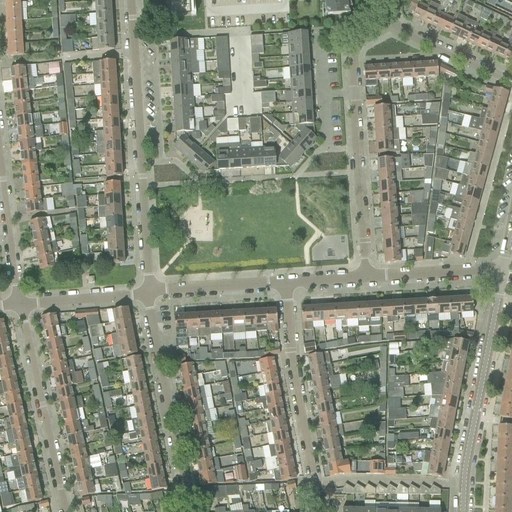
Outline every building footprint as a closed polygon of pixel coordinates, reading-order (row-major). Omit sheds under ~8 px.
[(4,0),(5,10),(20,10),(19,0),(4,0)] [(95,1),(95,14),(111,13),(110,0),(95,1)] [(168,0),(170,18),(190,17),(188,0),(168,0)] [(325,0),(326,16),(349,14),(346,4),(350,3),(348,0),(325,0)] [(412,16),(422,20),(427,8),(418,4),(419,0),(411,0),(411,1),(409,5),(415,8),(412,16)] [(427,8),(422,20),(431,25),(439,7),(430,2),(427,8)] [(431,25),(440,29),(445,17),(438,13),(441,8),(439,7),(431,25)] [(488,20),(491,13),(482,8),(480,12),(478,17),(487,21),(488,20)] [(5,10),(6,22),(20,21),(20,10),(5,10)] [(95,14),(96,26),(111,25),(111,13),(95,14)] [(491,13),(489,17),(499,21),(501,17),(491,13)] [(440,29),(449,33),(457,15),(454,14),(451,19),(445,17),(440,29)] [(64,16),(59,16),(60,28),(65,28),(77,27),(77,23),(70,24),(69,15),(64,16)] [(457,15),(449,33),(458,37),(464,25),(466,19),(459,16),(457,15)] [(458,37),(467,42),(475,24),(466,19),(464,25),(458,37)] [(6,22),(6,33),(21,32),(20,21),(6,22)] [(467,42),(476,46),(482,33),(475,30),(477,24),(475,24),(467,42)] [(96,26),(97,38),(112,37),(111,25),(96,26)] [(476,46),(485,50),(494,32),(491,31),(488,36),(482,33),(476,46)] [(6,33),(7,45),(22,44),(21,32),(6,33)] [(485,50),(494,54),(500,42),(493,39),(496,33),(494,32),(485,50)] [(287,34),(288,46),(307,44),(306,33),(287,34)] [(249,37),(250,48),(262,47),(262,36),(249,37)] [(112,37),(97,38),(98,51),(113,50),(112,37)] [(214,39),(215,50),(227,49),(226,38),(214,39)] [(494,54),(503,59),(511,41),(509,39),(506,45),(500,42),(494,54)] [(61,41),(62,53),(72,53),(72,40),(66,40),(61,41)] [(169,41),(170,53),(189,52),(195,51),(197,51),(197,40),(169,41)] [(511,40),(511,41),(503,59),(511,62),(511,47),(511,44),(511,40)] [(22,44),(7,45),(8,56),(13,56),(22,56),(28,55),(27,43),(22,44)] [(288,46),(288,57),(308,56),(307,44),(288,46)] [(228,61),(227,49),(215,50),(216,62),(228,61)] [(170,53),(171,64),(190,63),(196,63),(195,51),(189,52),(170,53)] [(288,57),(289,68),(308,67),(308,56),(288,57)] [(91,62),(92,74),(114,73),(114,61),(91,62)] [(216,62),(216,73),(228,72),(228,61),(216,62)] [(436,62),(424,63),(425,77),(437,77),(437,70),(443,73),(445,68),(436,64),(436,62)] [(171,64),(171,76),(191,75),(199,74),(198,63),(196,63),(190,63),(171,64)] [(424,63),(412,64),(412,78),(425,77),(424,63)] [(400,64),(387,65),(388,80),(400,79),(400,64)] [(412,64),(400,64),(400,79),(412,78),(412,64)] [(387,65),(375,66),(376,80),(388,80),(387,65)] [(24,66),(9,68),(11,80),(11,81),(25,79),(31,79),(31,78),(30,66),(24,67),(24,66)] [(376,80),(375,66),(363,66),(364,87),(376,86),(376,80)] [(289,68),(282,69),(283,80),(290,80),(309,78),(308,67),(289,68)] [(448,69),(445,75),(453,78),(455,73),(448,69)] [(228,72),(217,73),(218,81),(222,80),(222,84),(229,83),(228,72)] [(93,86),(100,85),(115,84),(114,73),(92,74),(93,86)] [(171,76),(172,87),(191,86),(191,75),(171,76)] [(290,80),(291,91),(310,90),(309,78),(290,80)] [(25,79),(11,81),(12,92),(12,93),(27,91),(34,91),(32,79),(31,79),(25,79)] [(222,88),(218,89),(219,96),(223,95),(230,95),(229,83),(222,84),(222,88)] [(100,85),(101,97),(116,96),(115,84),(100,85)] [(172,87),(173,98),(192,97),(191,86),(172,87)] [(485,87),(484,92),(491,94),(490,99),(505,103),(507,93),(485,87)] [(291,91),(291,102),(310,101),(310,90),(291,91)] [(27,91),(12,93),(14,104),(28,103),(27,91)] [(261,105),(268,104),(275,104),(274,92),(260,93),(261,105)] [(219,96),(211,96),(211,104),(216,103),(216,107),(223,107),(223,95),(219,96)] [(101,97),(102,108),(117,107),(116,96),(101,97)] [(173,98),(174,110),(193,109),(192,97),(173,98)] [(490,99),(487,110),(502,114),(505,103),(490,99)] [(291,102),(292,114),(311,113),(310,101),(291,102)] [(14,104),(15,117),(30,115),(28,103),(14,104)] [(429,110),(419,111),(420,113),(420,116),(421,116),(432,115),(437,116),(438,116),(439,104),(429,104),(429,110)] [(373,107),(374,119),(394,118),(393,106),(373,107)] [(102,108),(102,120),(117,119),(117,107),(102,108)] [(217,112),(212,113),(212,119),(224,118),(223,107),(216,107),(217,112)] [(481,108),(478,119),(479,120),(499,125),(502,114),(487,110),(481,108)] [(174,110),(174,121),(193,120),(193,109),(174,110)] [(293,126),(304,125),(312,124),(311,113),(292,114),(293,126)] [(17,129),(39,126),(40,126),(39,120),(30,120),(30,115),(15,117),(17,129)] [(432,115),(421,116),(421,126),(436,125),(437,125),(438,116),(437,116),(432,115)] [(262,116),(277,130),(281,126),(269,116),(262,116)] [(470,119),(467,129),(481,132),(496,136),(498,126),(499,125),(479,120),(478,119),(470,117),(470,119)] [(260,118),(248,119),(249,126),(249,134),(261,133),(260,118)] [(374,119),(374,130),(389,129),(395,129),(394,118),(374,119)] [(102,120),(103,131),(118,130),(117,119),(102,120)] [(237,120),(237,127),(238,132),(245,131),(245,126),(249,126),(248,119),(237,120)] [(183,132),(183,133),(194,132),(193,120),(174,121),(175,133),(183,132)] [(220,134),(227,133),(226,120),(212,136),(215,139),(220,134)] [(292,142),(291,143),(302,153),(303,152),(307,152),(312,146),(312,142),(311,141),(314,137),(313,124),(312,124),(304,125),(295,125),(296,129),(300,133),(292,142)] [(39,126),(17,129),(18,141),(33,139),(41,138),(40,126),(39,126)] [(211,126),(206,131),(210,134),(214,129),(211,126)] [(389,129),(374,130),(375,142),(390,141),(398,140),(397,129),(395,129),(389,129)] [(95,132),(96,143),(119,142),(118,130),(103,131),(95,132)] [(183,132),(175,133),(174,133),(175,146),(178,150),(177,151),(187,160),(188,161),(198,149),(197,148),(183,137),(183,133),(183,132)] [(481,133),(478,143),(493,147),(496,136),(481,132),(481,133)] [(438,133),(437,145),(443,146),(444,142),(447,143),(448,135),(444,135),(445,134),(444,134),(438,133)] [(18,141),(20,153),(34,151),(41,150),(40,145),(33,146),(33,139),(18,141)] [(390,141),(375,142),(376,154),(386,153),(391,153),(399,152),(398,140),(390,141)] [(97,155),(105,154),(119,153),(119,142),(96,143),(97,155)] [(301,155),(302,153),(291,143),(278,158),(274,159),(274,158),(275,168),(288,167),(291,164),(292,165),(296,165),(302,158),(301,155)] [(478,144),(475,154),(490,158),(493,147),(478,143),(478,144)] [(239,144),(227,145),(228,150),(229,170),(240,169),(239,151),(239,150),(239,144)] [(216,146),(217,162),(217,171),(218,171),(218,170),(229,170),(228,150),(227,145),(216,146)] [(426,152),(425,154),(430,155),(433,155),(434,147),(428,147),(427,147),(426,147),(426,152)] [(262,148),(250,149),(252,168),(263,168),(262,148)] [(273,148),(262,148),(263,168),(274,167),(274,168),(275,168),(274,158),(273,148)] [(250,149),(239,150),(239,151),(240,169),(252,168),(250,149)] [(217,162),(213,162),(199,150),(189,162),(199,170),(200,169),(204,172),(217,171),(217,162)] [(20,153),(21,165),(35,163),(34,151),(20,153)] [(105,154),(105,166),(120,165),(119,153),(105,154)] [(469,153),(466,164),(486,169),(490,158),(475,154),(469,153)] [(425,155),(422,155),(423,167),(425,167),(425,168),(426,168),(427,168),(431,168),(432,162),(433,155),(425,155)] [(436,157),(434,168),(444,171),(447,159),(442,158),(436,157)] [(377,160),(378,171),(393,170),(400,170),(401,170),(400,158),(377,160)] [(21,165),(23,177),(37,175),(35,163),(21,165)] [(465,163),(462,175),(483,181),(486,169),(466,164),(465,163)] [(120,165),(105,166),(106,177),(121,177),(120,165)] [(434,168),(433,179),(438,180),(441,181),(445,182),(447,172),(444,171),(434,168)] [(393,170),(378,171),(378,183),(393,182),(401,181),(400,170),(393,170)] [(70,172),(63,173),(64,185),(66,185),(72,184),(70,172)] [(23,177),(24,189),(38,188),(38,182),(50,180),(49,174),(37,175),(23,177)] [(462,175),(459,186),(480,192),(483,181),(462,175)] [(433,179),(432,190),(439,193),(441,181),(438,180),(433,179)] [(103,183),(104,195),(119,194),(118,182),(103,183)] [(378,183),(379,194),(394,193),(393,182),(378,183)] [(81,185),(72,186),(73,196),(76,196),(76,198),(81,197),(81,186),(81,185)] [(458,185),(455,196),(478,203),(480,192),(459,186),(458,185)] [(24,189),(25,201),(40,200),(38,188),(24,189)] [(423,191),(408,192),(408,197),(412,197),(412,204),(427,203),(428,192),(423,191)] [(379,194),(380,206),(395,205),(394,193),(379,194)] [(97,196),(97,207),(120,206),(119,194),(104,195),(97,196)] [(455,196),(453,202),(461,205),(460,210),(475,214),(478,203),(455,196)] [(84,209),(87,208),(86,198),(83,198),(82,198),(76,199),(77,209),(84,209)] [(40,200),(25,201),(27,214),(37,213),(41,212),(47,211),(45,201),(40,201),(40,200)] [(412,204),(411,204),(411,215),(420,215),(426,216),(427,203),(412,204)] [(380,206),(381,217),(396,216),(395,205),(380,206)] [(98,219),(99,219),(120,217),(120,206),(97,207),(98,219)] [(446,209),(444,218),(449,219),(452,220),(456,221),(457,221),(471,225),(475,214),(460,210),(448,207),(447,209),(446,209)] [(420,215),(411,215),(412,227),(424,227),(426,216),(420,215)] [(381,217),(382,229),(397,228),(396,216),(381,217)] [(99,230),(106,230),(121,229),(120,217),(99,219),(99,230)] [(29,222),(31,234),(46,231),(43,218),(29,222)] [(457,221),(454,232),(468,236),(471,225),(457,221)] [(382,229),(382,240),(398,239),(397,228),(382,229)] [(31,234),(34,246),(55,241),(52,229),(46,231),(31,234)] [(106,230),(107,241),(122,240),(121,229),(106,230)] [(454,232),(451,243),(465,247),(468,236),(454,232)] [(433,238),(426,237),(424,261),(431,261),(433,238)] [(382,240),(383,252),(398,251),(398,239),(382,240)] [(107,241),(108,253),(123,252),(122,240),(107,241)] [(34,246),(37,258),(51,255),(57,253),(55,241),(34,246)] [(465,247),(446,242),(445,245),(443,245),(441,253),(462,259),(465,247)] [(87,243),(81,243),(82,254),(89,254),(87,243)] [(422,250),(413,250),(414,262),(421,261),(422,250)] [(398,251),(383,252),(384,263),(399,262),(398,251)] [(123,252),(108,253),(108,265),(123,264),(123,252)] [(51,255),(37,258),(39,270),(54,267),(51,255)] [(460,298),(448,299),(449,304),(449,314),(451,328),(454,328),(458,328),(457,321),(459,321),(458,316),(457,316),(457,313),(461,313),(460,304),(460,298)] [(471,298),(460,298),(461,313),(472,312),(471,298)] [(448,299),(437,300),(438,315),(449,314),(448,299)] [(437,300),(426,301),(427,315),(438,315),(437,300)] [(414,301),(402,302),(403,317),(404,325),(415,324),(414,316),(415,316),(414,301)] [(426,301),(414,301),(415,316),(427,315),(426,301)] [(402,302),(391,303),(392,322),(397,322),(397,317),(398,317),(403,317),(402,302)] [(379,303),(368,304),(369,327),(381,326),(380,318),(379,303)] [(391,303),(379,303),(380,318),(381,318),(386,318),(386,323),(392,323),(392,322),(391,303)] [(357,305),(356,305),(357,320),(357,328),(359,328),(369,327),(368,304),(363,304),(357,305)] [(356,305),(345,306),(346,320),(357,320),(356,305)] [(323,307),(322,307),(323,322),(324,322),(334,321),(333,306),(323,307)] [(345,306),(333,306),(334,321),(339,321),(339,327),(345,327),(345,320),(346,320),(345,306)] [(312,308),(310,308),(311,322),(312,322),(313,322),(323,322),(322,307),(312,308)] [(112,311),(114,323),(129,320),(127,308),(112,311)] [(310,308),(300,308),(302,331),(313,331),(312,322),(311,322),(310,308)] [(277,333),(276,310),(264,311),(265,332),(266,331),(266,325),(271,325),(272,333),(277,333)] [(86,318),(88,327),(96,326),(99,325),(97,317),(97,311),(93,311),(85,312),(86,318)] [(253,311),(241,312),(242,327),(243,333),(254,332),(254,326),(253,311)] [(264,311),(253,311),(254,326),(254,332),(265,332),(264,311)] [(241,312),(230,313),(231,328),(232,334),(243,334),(243,333),(242,327),(241,312)] [(219,313),(208,314),(209,336),(220,335),(219,313)] [(230,313),(219,313),(220,335),(232,334),(231,328),(230,313)] [(41,318),(43,330),(58,327),(55,314),(41,318)] [(208,314),(196,315),(197,330),(198,337),(209,337),(209,336),(208,314)] [(186,331),(197,330),(196,315),(185,316),(186,331)] [(185,316),(173,316),(175,331),(175,339),(187,339),(186,331),(185,316)] [(114,323),(116,334),(131,331),(129,320),(114,323)] [(83,322),(78,323),(80,334),(86,333),(83,322)] [(58,327),(43,330),(46,342),(60,339),(66,337),(63,325),(58,327)] [(96,326),(88,327),(90,339),(96,338),(99,337),(96,326)] [(454,328),(451,328),(452,337),(457,337),(465,339),(466,333),(458,331),(458,328),(454,328)] [(110,335),(112,347),(133,342),(131,331),(116,334),(110,335)] [(46,342),(49,354),(63,351),(60,339),(46,342)] [(445,340),(443,350),(465,354),(468,343),(453,340),(445,340)] [(133,342),(112,347),(114,358),(136,354),(133,342)] [(389,344),(388,356),(394,356),(397,355),(397,343),(389,344)] [(0,358),(10,356),(8,344),(0,345),(0,358)] [(303,346),(304,353),(315,352),(314,344),(303,346)] [(100,349),(93,351),(95,362),(102,360),(100,349)] [(222,350),(211,351),(211,361),(222,360),(222,354),(222,350)] [(442,350),(439,361),(442,361),(463,365),(465,354),(443,350),(442,350)] [(49,354),(51,366),(65,363),(63,351),(49,354)] [(306,356),(309,369),(329,365),(327,352),(306,356)] [(0,358),(0,370),(13,368),(10,356),(0,358)] [(125,359),(127,372),(142,369),(139,356),(125,359)] [(263,360),(258,361),(261,373),(275,370),(273,358),(263,360)] [(54,378),(73,373),(70,361),(65,363),(51,366),(54,378)] [(85,363),(87,370),(94,369),(92,361),(85,363)] [(376,361),(367,363),(368,370),(378,369),(376,361)] [(442,361),(440,373),(461,377),(463,365),(442,361)] [(224,362),(213,363),(215,372),(219,371),(225,370),(224,362)] [(233,362),(227,364),(230,379),(236,378),(233,362)] [(102,364),(96,365),(98,377),(105,376),(102,364)] [(178,367),(180,379),(195,376),(192,364),(178,367)] [(309,369),(311,381),(325,378),(332,377),(329,365),(309,369)] [(0,370),(0,378),(1,383),(15,380),(13,368),(0,370)] [(94,369),(87,370),(89,378),(96,376),(94,369)] [(127,372),(130,383),(144,381),(142,369),(127,372)] [(261,373),(263,385),(277,382),(275,370),(261,373)] [(73,373),(54,378),(56,389),(71,386),(83,384),(80,372),(73,373)] [(426,374),(427,385),(438,384),(459,388),(461,377),(440,373),(426,374)] [(325,378),(311,381),(313,393),(328,390),(340,387),(338,375),(332,377),(325,378)] [(105,376),(98,377),(101,389),(107,388),(105,376)] [(180,379),(183,391),(197,388),(195,376),(180,379)] [(388,377),(387,389),(402,388),(408,387),(407,376),(394,378),(388,377)] [(230,379),(232,392),(238,390),(236,378),(230,379)] [(0,395),(4,395),(18,392),(15,380),(1,383),(0,383),(0,395)] [(130,383),(132,395),(146,393),(144,381),(130,383)] [(227,382),(222,383),(224,395),(230,394),(227,382)] [(263,386),(257,387),(259,398),(265,397),(279,394),(277,382),(263,385),(263,386)] [(427,385),(423,385),(424,396),(432,396),(435,395),(442,397),(457,399),(459,388),(438,384),(427,385)] [(56,389),(59,401),(73,398),(71,386),(56,389)] [(183,391),(185,403),(199,400),(205,399),(203,387),(197,388),(183,391)] [(387,389),(387,400),(403,398),(402,388),(387,389)] [(120,390),(108,393),(110,399),(121,396),(120,390)] [(313,393),(316,405),(330,402),(328,390),(313,393)] [(4,395),(6,407),(21,404),(18,392),(4,395)] [(99,392),(93,394),(96,406),(101,405),(102,405),(99,392)] [(108,393),(102,394),(105,408),(111,407),(110,399),(108,393)] [(134,407),(149,405),(146,393),(132,395),(134,407)] [(224,395),(218,397),(219,399),(224,398),(225,402),(231,401),(230,394),(224,395)] [(245,394),(233,396),(234,403),(240,402),(246,401),(245,394)] [(262,410),(267,409),(282,406),(279,394),(265,397),(255,399),(256,405),(261,404),(262,410)] [(511,395),(504,394),(502,405),(511,407),(511,395)] [(432,396),(431,400),(434,400),(433,407),(440,408),(454,411),(457,399),(442,397),(435,395),(432,396)] [(73,398),(59,401),(62,413),(76,410),(82,409),(80,397),(73,398)] [(185,403),(187,415),(202,412),(207,411),(205,399),(199,400),(185,403)] [(330,402),(316,405),(318,417),(332,414),(332,413),(338,412),(336,401),(330,402)] [(6,407),(9,419),(23,416),(21,404),(6,407)] [(96,406),(95,406),(98,417),(104,416),(101,405),(96,406)] [(134,407),(137,419),(151,417),(149,405),(134,407)] [(511,407),(502,405),(500,417),(510,419),(511,419),(511,407)] [(267,409),(270,421),(284,418),(282,406),(267,409)] [(433,407),(431,418),(452,422),(454,411),(440,408),(433,407)] [(387,409),(387,420),(393,420),(405,420),(404,409),(387,409)] [(62,413),(64,425),(78,422),(76,410),(62,413)] [(202,412),(187,415),(190,427),(204,424),(210,423),(208,411),(207,411),(202,412)] [(318,417),(320,429),(335,426),(332,414),(318,417)] [(9,419),(11,431),(26,428),(23,416),(9,419)] [(134,433),(139,431),(153,429),(151,417),(137,419),(131,421),(134,433)] [(230,426),(226,427),(227,432),(230,431),(236,430),(234,418),(229,419),(230,426)] [(267,434),(272,433),(286,430),(284,418),(270,421),(265,422),(267,434)] [(429,429),(436,430),(450,433),(452,422),(431,418),(429,429)] [(67,437),(81,434),(93,432),(93,431),(92,427),(87,428),(86,421),(78,422),(64,425),(67,437)] [(190,427),(192,439),(206,436),(204,424),(190,427)] [(245,426),(239,428),(241,439),(247,438),(245,426)] [(320,429),(322,441),(337,438),(335,426),(320,429)] [(511,426),(499,426),(499,438),(511,438),(511,426)] [(6,432),(8,444),(28,440),(26,428),(11,431),(6,432)] [(139,432),(121,436),(122,440),(128,439),(129,441),(137,440),(136,437),(140,436),(142,443),(156,441),(153,429),(139,431),(139,432)] [(272,433),(274,445),(288,442),(286,430),(272,433)] [(436,430),(434,442),(448,444),(450,433),(436,430)] [(67,437),(69,449),(84,446),(81,434),(67,437)] [(192,439),(194,451),(209,448),(206,436),(192,439)] [(322,441),(325,453),(339,450),(337,438),(322,441)] [(511,438),(499,438),(498,450),(511,450),(511,438)] [(16,449),(17,455),(31,452),(28,440),(8,444),(10,450),(16,449)] [(142,443),(144,455),(158,453),(156,441),(142,443)] [(268,446),(270,458),(276,457),(291,454),(288,442),(274,445),(268,446)] [(434,442),(431,453),(446,456),(448,444),(434,442)] [(69,449),(72,461),(86,458),(84,446),(69,449)] [(194,451),(197,463),(211,460),(209,448),(194,451)] [(325,453),(327,465),(342,462),(339,450),(325,453)] [(511,450),(498,450),(498,462),(511,462),(511,450)] [(250,451),(244,452),(246,464),(252,462),(250,451)] [(422,451),(421,463),(422,463),(429,464),(443,467),(446,456),(431,453),(422,451)] [(10,456),(12,468),(34,464),(31,452),(17,455),(10,456)] [(144,455),(146,467),(161,465),(158,453),(144,455)] [(270,458),(272,470),(293,466),(291,454),(276,457),(270,458)] [(72,461),(75,473),(89,470),(86,458),(72,461)] [(211,460),(197,463),(199,475),(219,471),(217,459),(211,460)] [(342,462),(327,465),(329,477),(344,474),(349,473),(347,461),(342,462)] [(248,476),(254,474),(255,474),(253,462),(252,462),(246,464),(245,464),(248,476)] [(369,462),(369,474),(374,474),(383,474),(383,468),(383,462),(377,462),(369,462)] [(511,462),(498,462),(497,473),(511,473),(511,462)] [(422,463),(413,464),(413,472),(420,472),(422,463)] [(420,472),(420,475),(427,476),(431,476),(441,479),(443,467),(429,464),(422,463),(420,472)] [(15,480),(16,480),(36,476),(34,464),(12,468),(7,469),(8,474),(13,473),(15,480)] [(146,467),(149,479),(163,477),(161,465),(146,467)] [(234,467),(237,483),(246,481),(243,465),(234,467)] [(293,466),(272,470),(274,482),(281,481),(295,479),(293,466)] [(75,473),(77,485),(91,482),(89,470),(75,473)] [(219,471),(199,475),(201,487),(211,485),(216,484),(223,484),(221,470),(219,471)] [(511,473),(497,473),(497,485),(511,485),(511,473)] [(18,492),(25,491),(39,488),(36,476),(16,480),(18,492)] [(121,491),(117,477),(112,478),(115,493),(121,491)] [(163,477),(149,479),(151,492),(165,489),(163,477)] [(91,482),(77,485),(80,497),(94,494),(92,487),(98,486),(97,481),(91,482)] [(125,496),(127,496),(131,495),(128,483),(122,484),(125,496)] [(342,489),(342,494),(353,494),(353,489),(345,484),(342,489)] [(353,489),(353,494),(363,494),(363,489),(355,485),(353,489)] [(363,489),(363,494),(374,495),(374,489),(366,485),(363,489)] [(374,489),(374,495),(385,495),(385,490),(377,485),(374,489)] [(385,495),(396,495),(396,489),(388,485),(385,490),(385,495)] [(396,495),(407,495),(407,490),(399,485),(396,489),(396,495)] [(407,490),(407,495),(418,495),(418,490),(409,485),(407,490)] [(418,495),(429,495),(429,490),(421,485),(418,490),(418,495)] [(511,485),(497,485),(496,497),(511,497),(511,485)] [(431,486),(429,490),(429,495),(440,496),(440,490),(431,486)] [(202,490),(204,502),(216,499),(213,487),(202,490)] [(225,492),(225,487),(214,488),(216,499),(226,497),(225,495),(226,495),(225,492)] [(236,487),(225,487),(225,492),(226,495),(238,495),(236,487)] [(39,488),(25,491),(27,503),(41,500),(39,488)] [(8,494),(1,496),(4,507),(14,505),(11,494),(9,494),(8,494)] [(138,495),(131,495),(127,496),(127,501),(128,506),(140,506),(139,501),(138,501),(138,495)] [(511,497),(496,497),(496,509),(511,510),(511,499),(511,497)]
